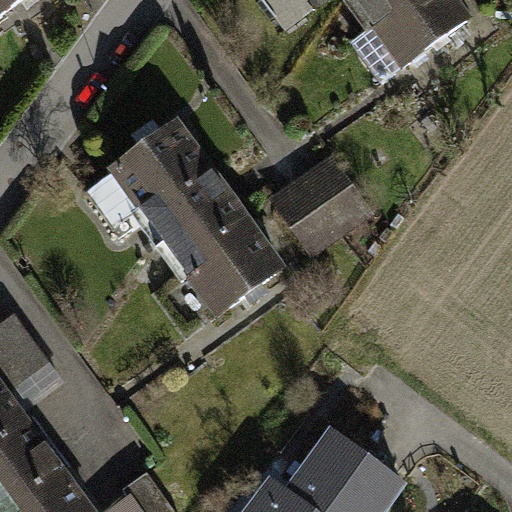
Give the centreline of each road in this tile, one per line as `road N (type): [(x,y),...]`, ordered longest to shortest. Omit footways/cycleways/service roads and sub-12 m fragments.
road 1 (residential): [(141,0),(0,192)]
road 2 (unknown): [(511,491),(385,391)]
